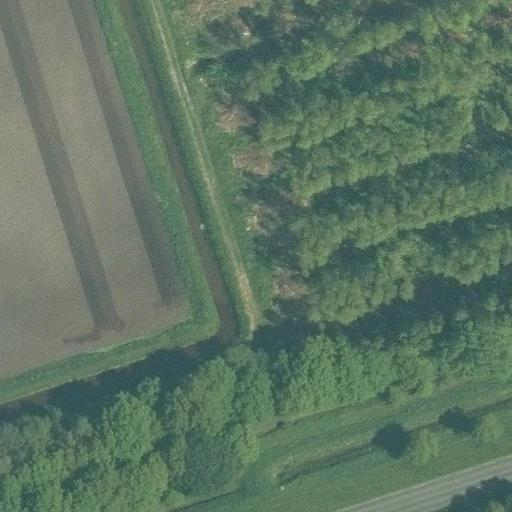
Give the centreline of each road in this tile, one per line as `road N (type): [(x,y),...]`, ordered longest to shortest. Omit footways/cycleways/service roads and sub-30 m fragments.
road 1 (track): [(21,511),(511,352)]
road 2 (primary): [(389,511),(511,472)]
